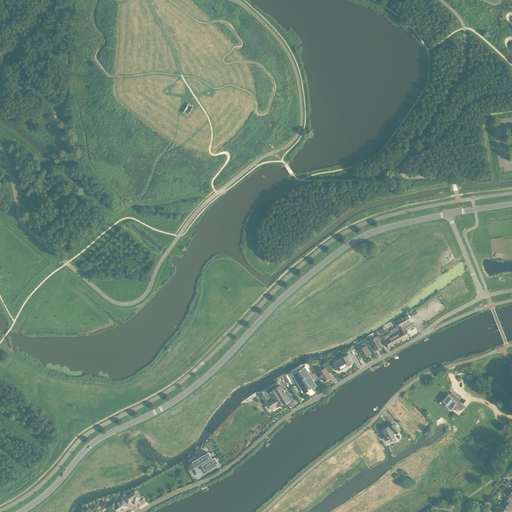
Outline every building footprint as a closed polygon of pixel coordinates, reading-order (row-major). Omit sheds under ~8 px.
[(402,331),(402,332),(406,338),(408,337),(403,327),(411,322),(407,315),(396,321),(402,331)] [(406,339),(406,338),(402,332),(393,337),(391,332),(384,336),(386,340),(386,341),(390,348),(406,339)] [(377,337),(370,341),(376,351),(383,347),(377,337)] [(367,346),(358,351),(363,359),(372,354),(367,346)] [(343,371),(344,371),(345,370),(346,369),(347,369),(348,368),(349,367),(354,364),(349,355),(334,364),(337,369),(340,368),(341,371),(341,372),(343,371)] [(319,373),(324,382),(326,381),(327,382),(330,380),(330,379),(331,378),(328,372),(331,370),(327,363),(323,365),(326,369),(319,373)] [(304,371),(297,375),(307,392),(314,388),(304,371)] [(290,401),(278,382),(265,390),(270,399),(268,400),(273,409),(281,405),(282,406),(281,406),(282,406),(290,401)] [(442,401),(441,402),(445,405),(450,410),(455,405),(461,411),(464,407),(458,401),(460,399),(451,392),(450,394),(449,395),(446,398),(445,398),(442,401)] [(388,427),(383,430),(387,438),(389,441),(394,438),(392,435),(395,433),(396,434),(399,430),(393,424),(390,427),(390,428),(389,429),(388,427)] [(215,449),(211,441),(206,444),(211,451),(215,449)] [(190,464),(192,462),(196,468),(201,465),(205,471),(216,464),(209,453),(201,458),(199,453),(188,460),(190,464)] [(140,498),(135,491),(125,498),(128,503),(133,499),(135,502),(140,498)] [(120,511),(121,511),(127,507),(123,501),(119,504),(117,503),(116,504),(115,503),(108,508),(110,511),(108,511),(120,511)]
